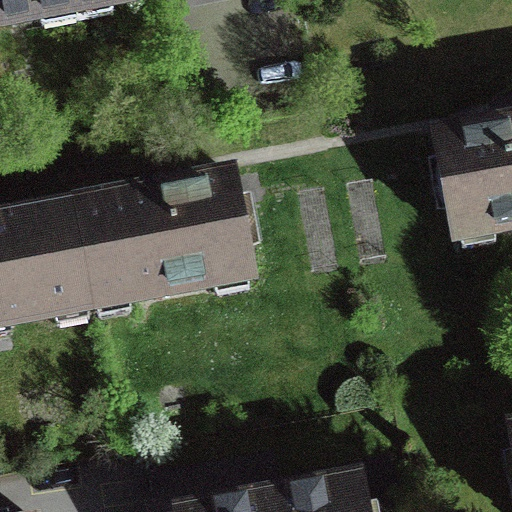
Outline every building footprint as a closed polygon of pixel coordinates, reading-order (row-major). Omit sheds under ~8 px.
[(0,0),(0,21),(113,0),(0,0)] [(511,123),(436,138),(455,236),(511,224),(511,123)] [(253,274),(234,176),(72,207),(91,305),(253,274)] [(72,207),(0,221),(0,322),(91,305),(72,207)] [(365,511),(359,479),(186,511),(365,511)]
